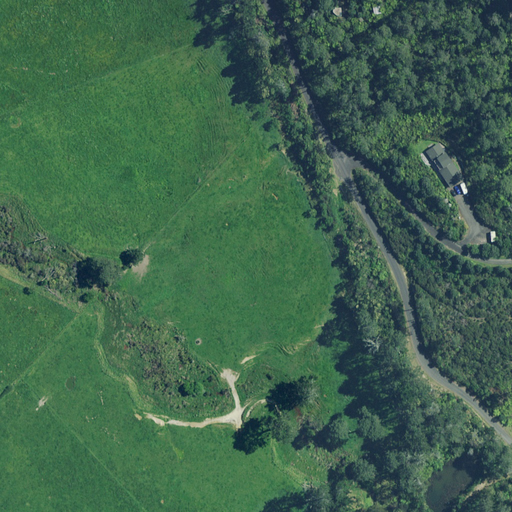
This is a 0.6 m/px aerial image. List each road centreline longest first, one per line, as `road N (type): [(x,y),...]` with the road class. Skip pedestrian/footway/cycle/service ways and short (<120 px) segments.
road 1 (residential): [(339,162),(396,269),(425,364),(511,440)]
road 2 (residential): [(339,162),(371,168),(458,249),(511,262)]
road 3 (residential): [(264,0),(339,162)]
